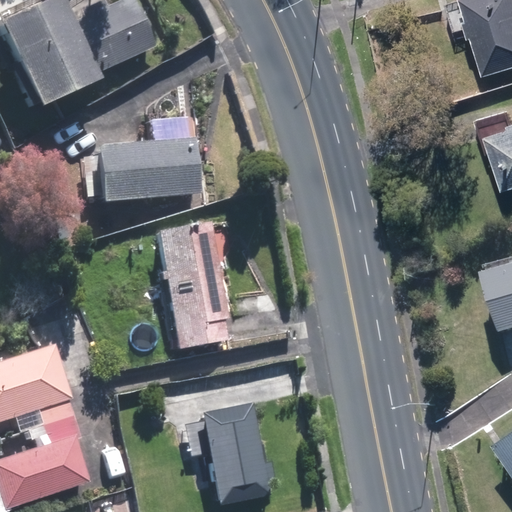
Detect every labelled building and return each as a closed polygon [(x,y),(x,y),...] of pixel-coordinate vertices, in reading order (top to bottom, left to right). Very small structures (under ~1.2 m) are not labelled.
[(511,0),(460,0),(482,75),(511,66),(511,0)] [(64,28),(87,80),(152,52),(130,1),(102,14),(97,3),(74,13),(78,22),(64,28)] [(48,2),(0,23),(0,71),(21,120),(87,91),(48,2)] [(91,212),(194,200),(185,121),(139,126),(142,149),(85,156),(91,212)] [(511,125),(485,134),(502,191),(511,187),(511,125)] [(143,240),(167,355),(227,343),(204,228),(143,240)] [(511,265),(479,275),(497,337),(511,332),(511,265)] [(0,427),(6,425),(17,456),(0,461),(0,511),(9,511),(83,487),(69,446),(77,444),(44,347),(0,362),(0,427)] [(191,426),(176,429),(183,461),(198,458),(208,511),(209,511),(272,499),(265,464),(256,466),(244,409),(190,419),(191,426)] [(511,436),(493,449),(511,477),(511,436)]
